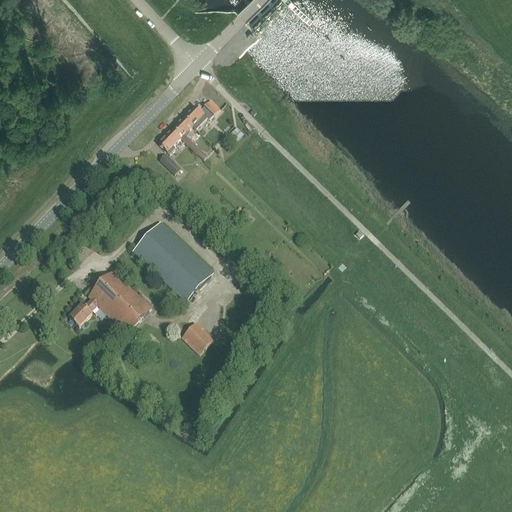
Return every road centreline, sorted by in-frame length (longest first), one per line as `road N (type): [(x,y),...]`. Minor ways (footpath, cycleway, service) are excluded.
road 1 (tertiary): [(0,269),(117,148)]
road 2 (unclassified): [(206,74),(142,151),(117,148)]
